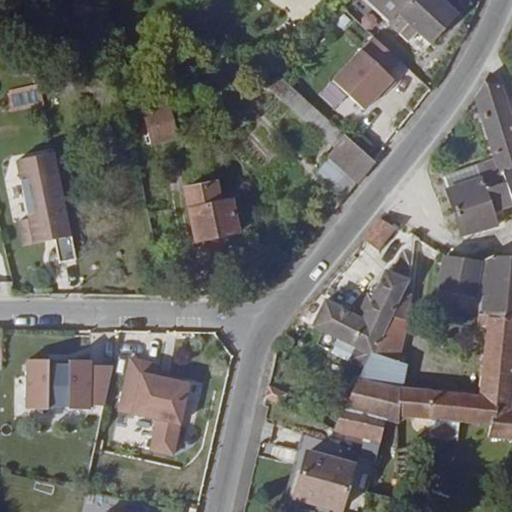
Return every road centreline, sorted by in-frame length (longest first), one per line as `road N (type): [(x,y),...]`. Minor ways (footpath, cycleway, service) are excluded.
road 1 (tertiary): [(267,328),(423,137),(504,0)]
road 2 (unclassified): [(0,312),(213,315),(267,328)]
road 3 (tertiary): [(217,511),(251,356),(267,328)]
road 4 (unknown): [(389,177),(428,223),(484,246),(511,240)]
